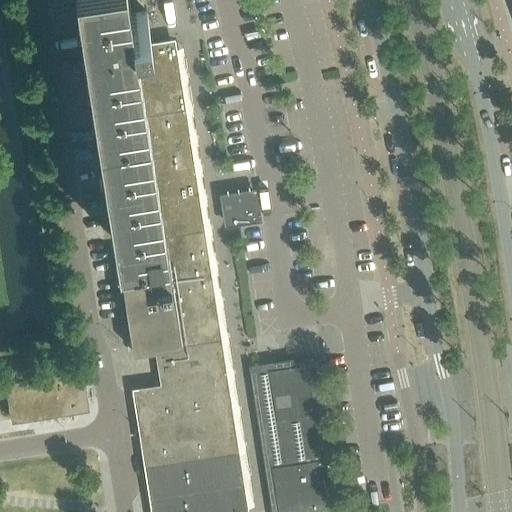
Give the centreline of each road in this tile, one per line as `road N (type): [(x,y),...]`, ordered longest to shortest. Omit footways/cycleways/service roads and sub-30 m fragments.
road 1 (tertiary): [(368,0),(451,406),(458,511)]
road 2 (residential): [(50,0),(113,424)]
road 3 (tertiary): [(511,276),(454,0)]
